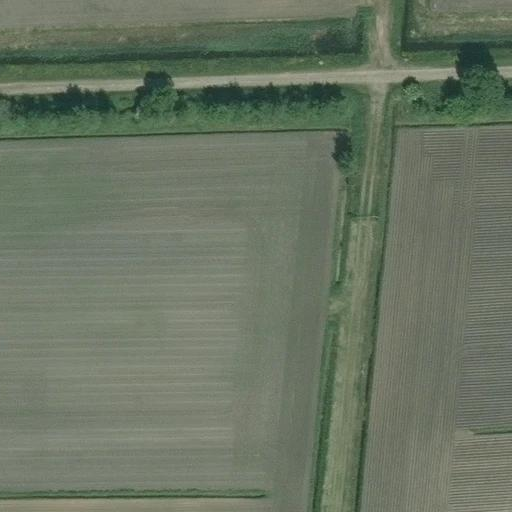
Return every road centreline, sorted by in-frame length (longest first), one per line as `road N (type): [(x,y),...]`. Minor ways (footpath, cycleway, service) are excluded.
road 1 (track): [(386,0),(337,511)]
road 2 (unclassified): [(0,92),(511,74)]
